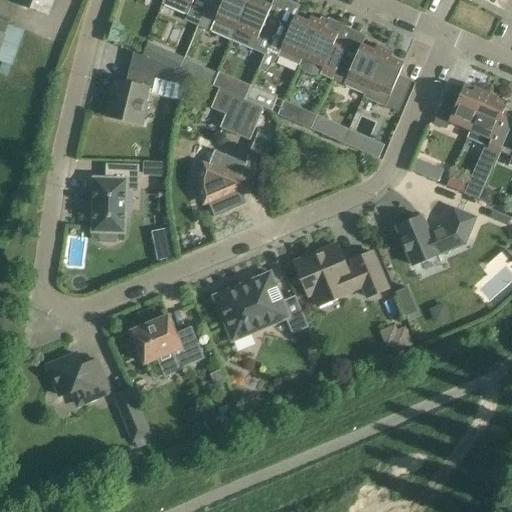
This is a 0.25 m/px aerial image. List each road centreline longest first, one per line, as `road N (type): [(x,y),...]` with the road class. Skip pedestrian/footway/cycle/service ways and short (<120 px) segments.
road 1 (residential): [(448,36),(383,188),(77,311),(54,301),(46,282),(66,139),(103,0)]
road 2 (unclassified): [(190,511),(511,371)]
